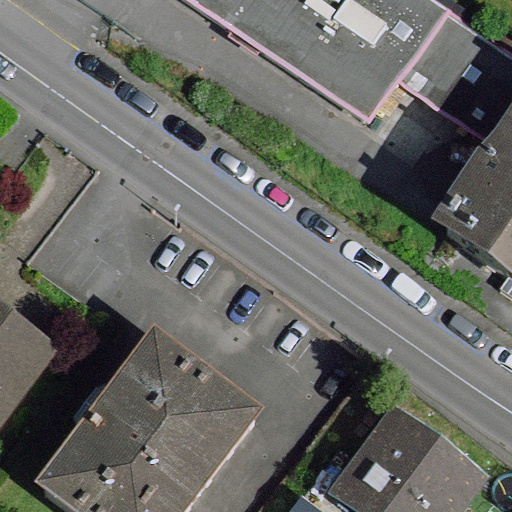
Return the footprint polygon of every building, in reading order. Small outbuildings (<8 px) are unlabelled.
[(425,0),(176,0),(357,126),(362,130),(396,82),(444,13),(425,0)] [(511,59),(444,13),(396,82),(420,99),(485,144),(511,105),(511,59)] [(426,233),(511,290),(511,105),(485,144),(426,233)] [(0,315),(0,415),(48,351),(0,315)] [(183,511),(254,421),(162,355),(55,494),(78,511),(183,511)] [(449,511),(469,486),(393,427),(341,495),(363,511),(449,511)]
